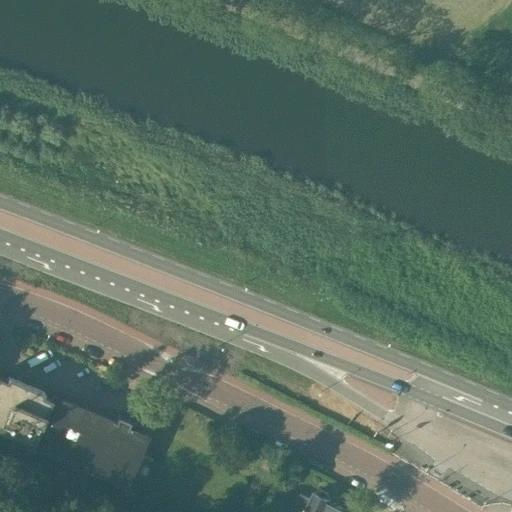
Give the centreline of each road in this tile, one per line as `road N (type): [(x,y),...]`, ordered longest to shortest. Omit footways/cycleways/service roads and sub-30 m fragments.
road 1 (primary): [(511,407),(0,204)]
road 2 (primary): [(0,236),(511,435)]
road 3 (tertiary): [(391,480),(0,293)]
road 4 (unclassified): [(211,0),(511,122)]
